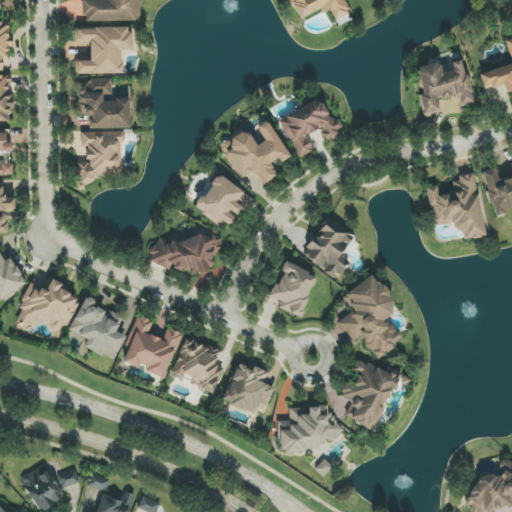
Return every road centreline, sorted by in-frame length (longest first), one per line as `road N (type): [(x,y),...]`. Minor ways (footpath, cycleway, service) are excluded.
road 1 (residential): [(311,358),(42,240),(44,0)]
road 2 (residential): [(511,130),(336,170),(264,219),(221,314)]
road 3 (tertiary): [(291,511),(161,428),(0,384)]
road 4 (tertiary): [(0,415),(163,467),(235,511)]
